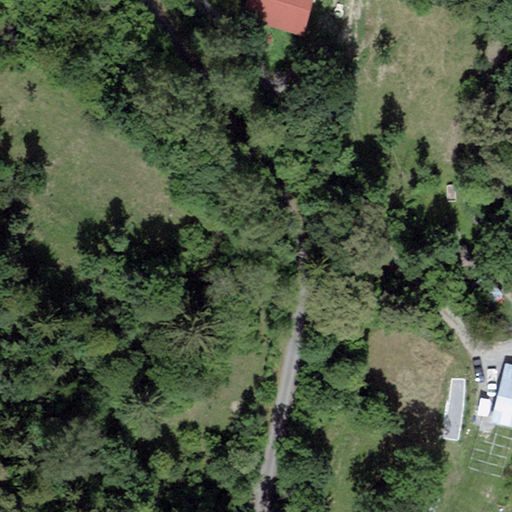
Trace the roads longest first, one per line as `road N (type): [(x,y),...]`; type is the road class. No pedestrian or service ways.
road 1 (track): [(491,373),(449,314),(402,276),(257,67),(196,0)]
road 2 (unclassified): [(263,511),(299,313),(293,218)]
road 3 (track): [(293,218),(135,0)]
